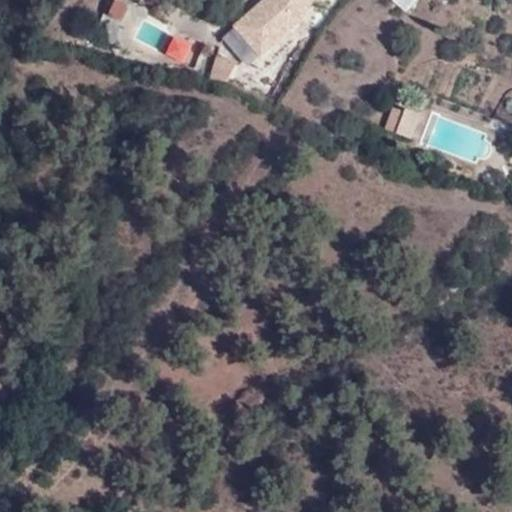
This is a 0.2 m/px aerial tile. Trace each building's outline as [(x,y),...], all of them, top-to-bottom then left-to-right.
[(267,0),(246,19),(272,47),(300,21),(313,0),(267,0)] [(393,0),(409,14),(421,0),(393,0)] [(260,57),(272,47),(246,19),(235,29),(260,57)] [(413,138),(422,113),(407,108),(398,132),(413,138)] [(431,114),(422,144),(484,164),(493,134),(431,114)]
